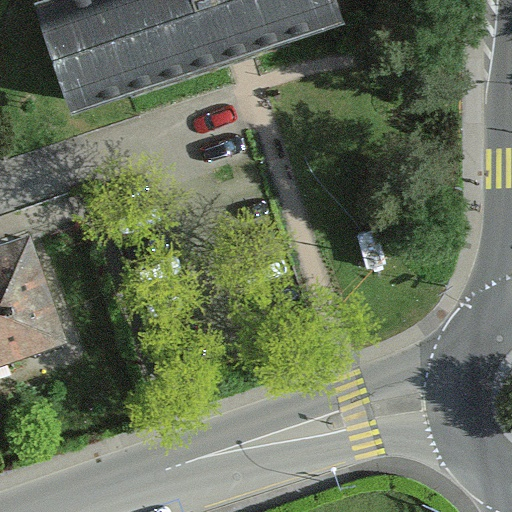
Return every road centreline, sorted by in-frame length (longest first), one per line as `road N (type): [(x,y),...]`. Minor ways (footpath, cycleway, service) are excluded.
road 1 (secondary): [(451,406),(356,415),(66,511)]
road 2 (secondary): [(511,308),(464,349),(451,406)]
